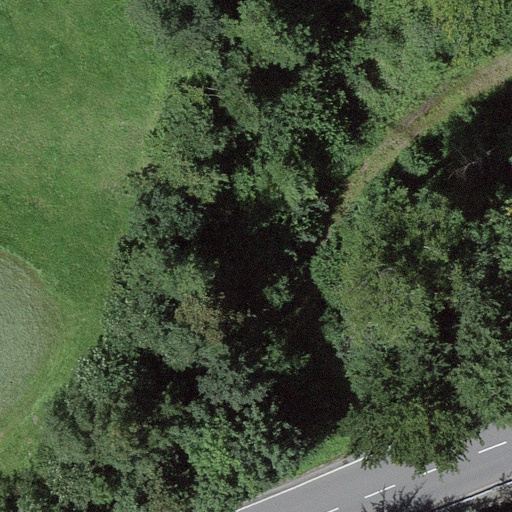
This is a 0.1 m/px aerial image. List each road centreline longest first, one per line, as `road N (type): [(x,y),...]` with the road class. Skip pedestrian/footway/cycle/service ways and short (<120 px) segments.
road 1 (track): [(511,63),(452,96),(387,150),(307,265),(303,316),(322,365),(428,425),(448,465)]
road 2 (secondary): [(511,440),(333,511)]
